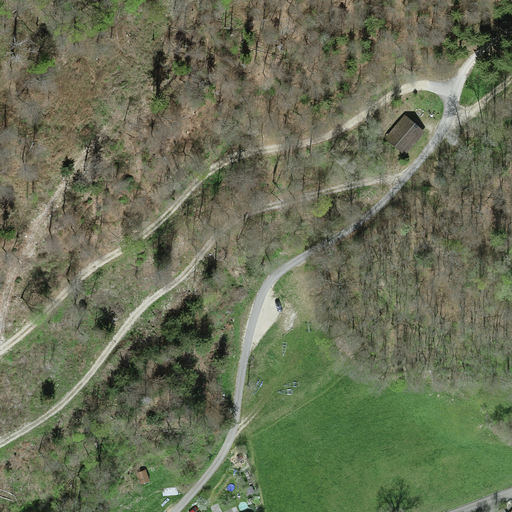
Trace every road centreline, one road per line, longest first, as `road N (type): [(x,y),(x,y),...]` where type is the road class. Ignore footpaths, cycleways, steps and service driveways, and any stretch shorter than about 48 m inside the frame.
road 1 (track): [(0,351),(89,269),(135,242),(238,153),(342,128),(414,85),(454,92)]
road 2 (track): [(0,444),(53,412),(145,308),(251,209),(405,176)]
road 3 (track): [(228,442),(251,324),(269,280),(374,210),(445,124)]
